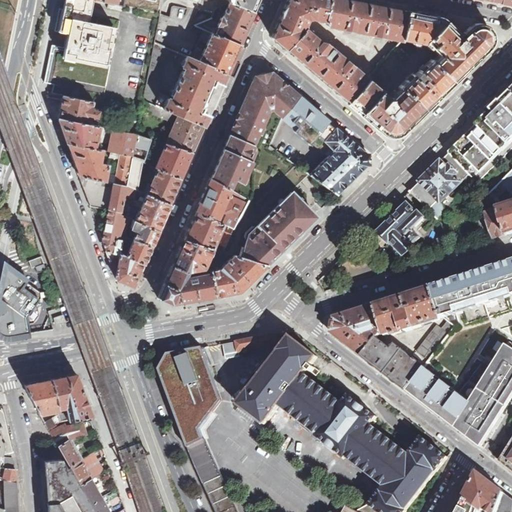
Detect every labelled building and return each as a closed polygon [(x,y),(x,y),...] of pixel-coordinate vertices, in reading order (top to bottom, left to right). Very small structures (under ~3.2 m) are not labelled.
[(90,15),(94,0),(93,0),(67,0),(66,10),(90,15)] [(124,6),(160,13),(163,0),(125,0),(125,1),(124,6)] [(229,0),(229,2),(253,12),(258,0),(229,0)] [(401,40),(401,39),(407,11),(354,0),(288,0),(272,37),(347,102),(367,79),(352,66),(352,63),(348,60),(346,60),(345,61),(325,44),(325,43),(318,41),(304,29),(304,25),(307,19),(313,17),(325,21),(327,26),(344,29),(344,30),(345,32),(350,33),(352,31),(352,30),(374,35),(374,36),(376,38),(380,38),(382,37),(382,36),(401,40)] [(214,34),(239,45),(253,12),(229,2),(222,18),(221,17),(218,25),(219,25),(214,34)] [(155,43),(160,15),(160,13),(124,6),(122,6),(118,5),(108,3),(107,8),(121,11),(118,28),(96,24),(98,16),(90,15),(66,10),(60,8),(55,31),(70,34),(67,40),(67,48),(52,45),(48,61),(45,82),(54,84),(52,93),(92,101),(142,111),(143,105),(144,100),(155,43)] [(160,15),(155,43),(191,58),(199,39),(203,30),(194,26),(194,25),(211,18),(213,14),(174,6),(173,7),(172,8),(169,18),(160,15)] [(433,61),(452,81),(487,47),(489,44),(490,41),(491,38),(490,34),(489,32),(487,29),(485,27),(483,26),(480,25),(475,25),(472,26),(469,29),(460,38),(454,32),(445,23),(442,20),(436,18),(436,16),(423,14),(407,11),(401,39),(424,44),(426,42),(439,56),(433,61)] [(198,62),(226,74),(239,45),(214,34),(203,30),(199,39),(207,43),(198,62)] [(226,74),(198,62),(191,58),(155,43),(144,100),(204,126),(209,114),(201,111),(214,82),(221,85),(226,74)] [(375,70),(387,79),(408,56),(396,45),(375,70)] [(400,89),(421,111),(452,81),(433,61),(431,59),(413,76),(411,74),(398,87),(400,89)] [(238,108),(233,122),(266,145),(279,117),(296,97),(278,81),(270,74),(266,75),(266,78),(256,80),(255,77),(252,79),(238,108)] [(347,102),(387,135),(397,135),(421,111),(400,89),(390,99),(387,99),(387,96),(367,79),(347,102)] [(511,151),(511,152),(511,91),(455,147),(460,152),(454,158),(470,175),(478,183),(511,151)] [(92,101),(52,93),(48,92),(50,98),(62,100),(58,118),(88,124),(89,116),(96,117),(98,111),(93,110),(94,108),(90,107),(92,101)] [(326,120),(296,97),(279,117),(308,141),(326,120)] [(166,144),(192,152),(204,126),(144,100),(143,105),(153,109),(152,112),(168,119),(167,120),(175,124),(166,144)] [(88,124),(58,118),(67,143),(94,149),(97,133),(99,133),(98,141),(110,144),(109,151),(110,152),(121,154),(133,156),(133,157),(141,161),(143,162),(151,139),(137,134),(88,124)] [(211,170),(208,178),(245,199),(253,203),(283,157),(266,145),(233,122),(228,131),(221,148),(211,170)] [(308,174),(336,194),(372,160),(372,159),(335,128),(324,141),(333,151),(308,174)] [(94,149),(67,143),(79,176),(104,181),(106,172),(107,167),(99,166),(100,161),(105,162),(105,164),(108,165),(110,152),(109,151),(94,149)] [(155,167),(180,179),(192,152),(166,144),(165,144),(155,167)] [(410,192),(438,220),(442,215),(443,213),(444,210),(443,207),(442,205),(454,193),(453,192),(470,175),(454,158),(449,153),(443,160),(428,174),(410,192)] [(121,154),(115,183),(127,185),(133,157),(133,156),(121,154)] [(133,157),(127,185),(135,189),(141,161),(133,157)] [(291,191),(308,174),(283,157),(253,203),(245,199),(230,228),(231,234),(225,246),(223,251),(233,254),(266,264),(309,221),(308,220),(308,211),(309,210),(291,191)] [(147,194),(170,204),(180,179),(155,167),(154,170),(157,171),(153,180),(151,179),(150,181),(152,182),(151,184),(149,183),(148,186),(150,187),(147,194)] [(511,232),(511,171),(492,191),(498,198),(504,192),(507,189),(511,193),(511,199),(510,200),(508,200),(508,199),(496,203),(498,208),(507,235),(511,232)] [(104,181),(79,176),(91,207),(108,210),(122,213),(124,200),(125,194),(127,185),(115,183),(110,182),(104,181)] [(230,228),(245,199),(208,178),(206,182),(200,197),(193,211),(220,223),(230,228)] [(127,185),(125,194),(133,196),(135,189),(127,185)] [(498,198),(492,191),(488,195),(495,201),(498,198)] [(133,218),(158,230),(170,204),(147,194),(143,203),(140,202),(138,206),(141,207),(139,211),(129,206),(130,201),(124,200),(122,213),(129,216),(133,218)] [(421,238),(413,230),(426,218),(420,212),(418,214),(408,204),(392,220),(380,232),(381,234),(379,235),(387,243),(389,241),(390,243),(391,242),(403,255),(404,256),(405,254),(407,255),(409,256),(411,255),(413,254),(414,252),(415,251),(414,249),(413,247),(415,245),(414,244),(421,238)] [(485,213),(494,238),(507,235),(498,208),(485,213)] [(122,213),(108,210),(102,240),(116,276),(121,253),(125,234),(129,216),(122,213)] [(193,211),(181,239),(209,247),(220,223),(193,211)] [(133,238),(152,246),(158,230),(133,218),(131,228),(136,230),(133,238)] [(219,243),(225,246),(231,234),(225,231),(219,243)] [(121,253),(144,263),(152,246),(133,238),(125,234),(121,253)] [(181,239),(169,265),(185,271),(200,268),(209,247),(181,239)] [(389,241),(387,243),(388,244),(386,247),(398,260),(403,255),(391,242),(390,243),(389,241)] [(117,280),(133,287),(144,263),(121,253),(116,276),(117,280)] [(239,291),(266,264),(233,254),(219,269),(211,270),(209,272),(186,276),(185,271),(169,265),(154,299),(166,305),(203,298),(228,293),(239,291)] [(29,261),(32,268),(44,264),(42,256),(29,261)] [(480,345),(511,369),(511,261),(466,276),(480,319),(489,317),(492,326),(480,345)] [(28,324),(33,323),(39,316),(37,303),(41,303),(40,292),(6,268),(0,300),(0,333),(0,334),(5,336),(9,336),(29,333),(29,328),(28,324)] [(433,287),(442,317),(448,321),(455,327),(480,319),(466,276),(433,287)] [(375,305),(382,325),(385,335),(393,333),(394,335),(414,329),(415,331),(424,328),(424,326),(423,324),(442,317),(433,287),(426,289),(410,294),(375,305)] [(363,356),(376,338),(380,334),(378,326),(382,325),(375,305),(335,318),(332,333),(363,356)] [(443,329),(450,334),(455,327),(448,321),(443,329)] [(433,331),(445,340),(450,334),(443,329),(438,325),(433,331)] [(428,338),(440,347),(445,340),(433,331),(428,338)] [(279,341),(282,340),(281,333),(224,344),(226,358),(240,356),(239,352),(280,344),(279,341)] [(370,505),(358,511),(406,511),(408,510),(407,509),(436,470),(437,471),(448,457),(422,437),(411,451),(412,451),(410,454),(372,424),(378,416),(349,395),(343,403),(305,373),(307,370),(308,371),(309,369),(312,371),(315,367),(312,364),(318,357),(292,337),(281,351),(282,352),(251,392),(251,391),(240,405),(266,426),(277,411),(276,410),(280,406),(318,435),(317,437),(345,459),(347,457),(385,487),(381,491),(380,491),(370,505)] [(363,356),(408,390),(425,367),(425,366),(418,361),(396,344),(392,349),(376,338),(363,356)] [(423,344),(435,353),(440,347),(428,338),(423,344)] [(418,351),(430,360),(435,353),(423,344),(418,351)] [(459,424),(483,443),(490,432),(511,397),(511,369),(480,345),(460,377),(458,375),(450,386),(425,367),(408,390),(430,407),(456,427),(459,424)] [(160,369),(189,447),(205,440),(200,430),(222,401),(203,348),(169,354),(160,369)] [(420,359),(418,361),(425,366),(430,360),(418,351),(415,355),(420,359)] [(257,375),(254,373),(265,360),(261,356),(253,358),(240,376),(250,383),(257,375)] [(60,422),(91,415),(76,373),(52,378),(57,408),(65,406),(66,413),(59,414),(59,416),(60,422)] [(58,409),(57,408),(52,378),(24,384),(26,391),(32,401),(39,413),(58,409)] [(0,468),(5,468),(15,469),(0,406),(0,468)] [(60,422),(59,416),(45,424),(48,429),(60,422)] [(69,465),(79,460),(68,441),(95,431),(91,421),(66,425),(64,423),(61,425),(49,431),(69,465)] [(205,440),(189,447),(192,455),(200,474),(209,493),(217,511),(238,511),(207,439),(205,440)] [(511,440),(500,461),(511,470),(511,440)] [(94,452),(81,458),(92,482),(105,477),(94,452)] [(94,511),(90,504),(79,484),(69,466),(67,467),(62,459),(45,460),(46,474),(47,494),(48,511),(94,511)] [(79,484),(90,479),(79,460),(69,465),(69,466),(79,484)] [(497,511),(505,493),(479,473),(478,473),(464,499),(482,511),(483,511),(485,509),(489,511),(497,511)] [(18,511),(16,481),(3,479),(1,488),(0,493),(0,511),(18,511)] [(90,504),(100,498),(90,479),(79,484),(90,504)] [(511,511),(511,498),(505,493),(497,511),(511,511)] [(94,511),(108,511),(100,498),(90,504),(94,511)] [(482,511),(464,499),(459,510),(457,511),(482,511)]
